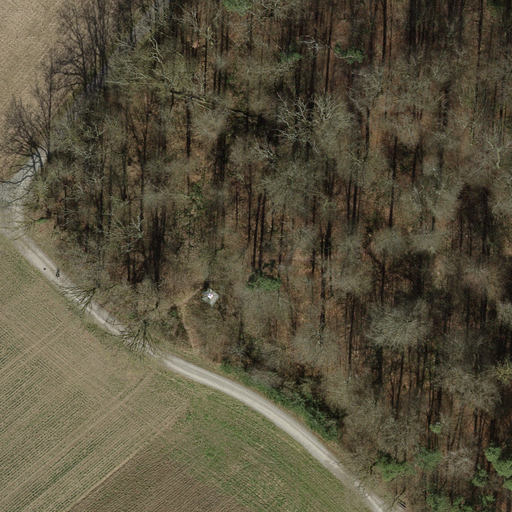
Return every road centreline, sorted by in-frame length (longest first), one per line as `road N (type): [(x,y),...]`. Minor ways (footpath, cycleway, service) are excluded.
road 1 (track): [(388,511),(261,402),(130,343),(0,222)]
road 2 (track): [(0,206),(166,0)]
